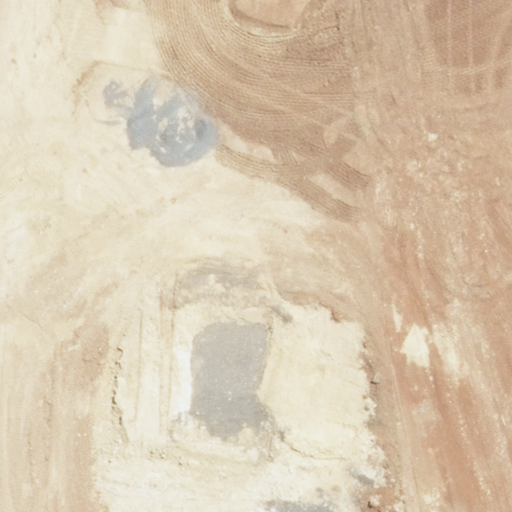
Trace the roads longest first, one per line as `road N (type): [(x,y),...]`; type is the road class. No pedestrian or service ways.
road 1 (residential): [(100,358),(274,382),(511,397)]
road 2 (residential): [(143,0),(100,358)]
road 3 (residential): [(100,358),(82,511)]
